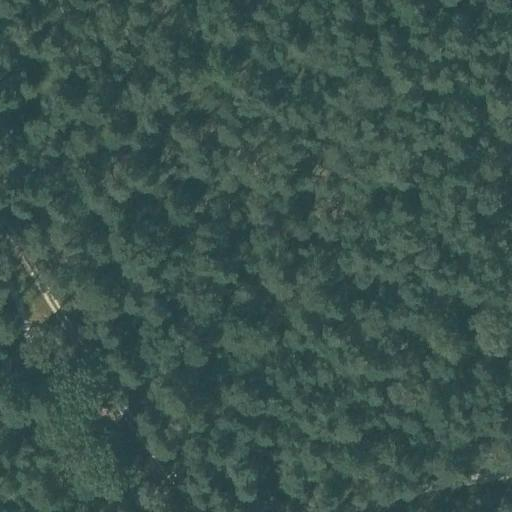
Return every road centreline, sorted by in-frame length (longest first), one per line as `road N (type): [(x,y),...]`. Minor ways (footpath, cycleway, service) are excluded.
road 1 (track): [(0,222),(69,336),(196,511)]
road 2 (track): [(511,473),(332,511)]
